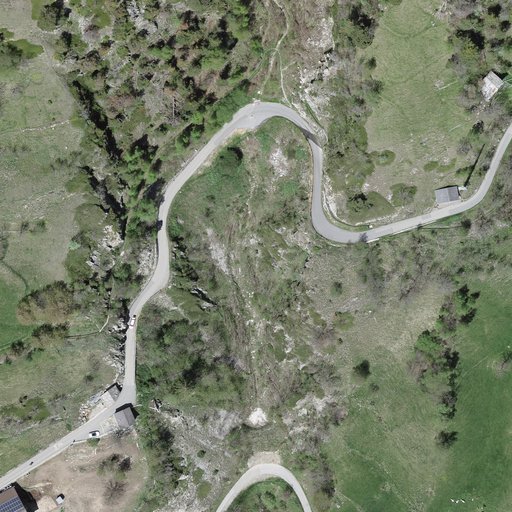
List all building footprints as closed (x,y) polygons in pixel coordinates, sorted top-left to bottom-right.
[(502,83),(491,72),(475,89),(487,99),(502,83)] [(456,187),(435,191),(437,202),(458,199),(456,187)] [(99,398),(106,408),(115,401),(119,394),(114,387),(99,398)] [(129,409),(115,415),(121,429),(135,423),(129,409)] [(0,511),(24,511),(12,489),(0,494),(0,511)]
